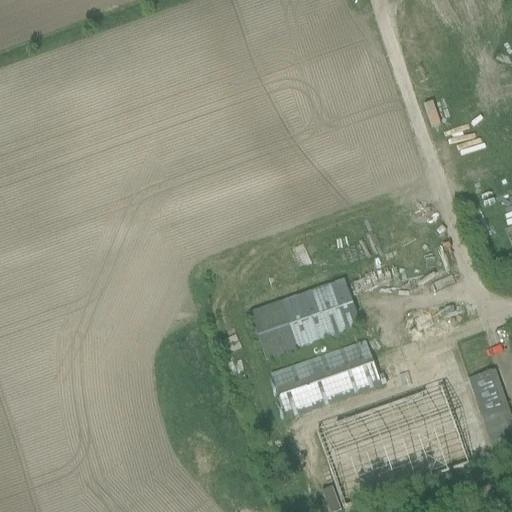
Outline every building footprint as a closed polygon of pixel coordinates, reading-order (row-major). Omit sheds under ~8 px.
[(253,316),(271,367),(361,334),(343,283),(253,316)] [(381,391),(365,344),(270,377),(286,424),(381,391)] [(511,421),(495,373),(467,382),(493,459),(511,452),(511,421)] [(347,510),(471,467),(445,394),(322,437),(347,510)] [(340,511),(332,489),(320,494),(327,511),(340,511)]
